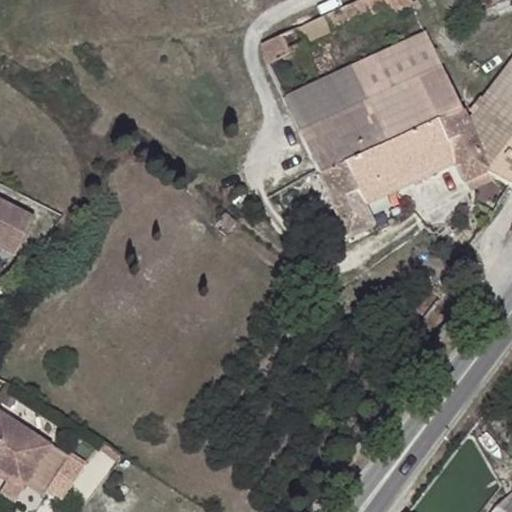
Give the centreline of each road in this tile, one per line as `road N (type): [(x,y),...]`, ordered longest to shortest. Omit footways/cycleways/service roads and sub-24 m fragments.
road 1 (secondary): [(511,314),(355,511)]
road 2 (secondary): [(370,511),(511,315)]
road 3 (unknown): [(265,185),(268,136),(248,85),(247,40),(276,6),(295,0)]
